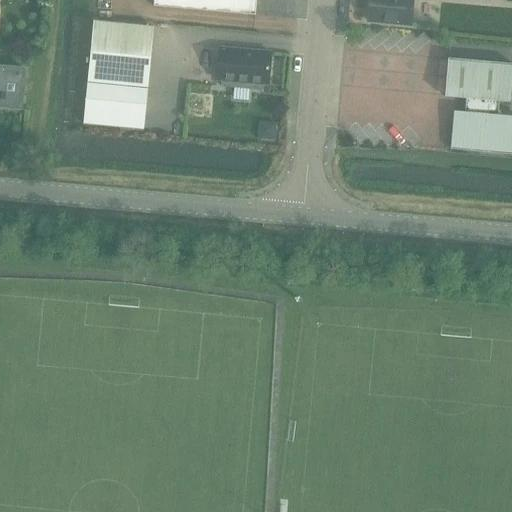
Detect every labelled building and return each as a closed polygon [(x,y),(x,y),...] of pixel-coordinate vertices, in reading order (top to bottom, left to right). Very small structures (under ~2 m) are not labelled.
[(254,16),(255,0),(153,0),(153,7),(254,16)] [(369,0),(367,21),(410,25),(412,0),(369,0)] [(93,22),(84,117),(144,123),(153,28),(93,22)] [(217,80),(268,84),(270,53),(219,49),(217,80)] [(450,149),(451,149),(511,154),(511,116),(497,115),(498,101),(509,102),(511,67),(511,64),(447,59),(444,97),(465,98),(464,112),(453,111),(450,149)] [(24,69),(0,66),(0,106),(21,108),(24,69)] [(257,139),(256,140),(274,141),(276,123),(264,122),(258,122),(257,139)]
